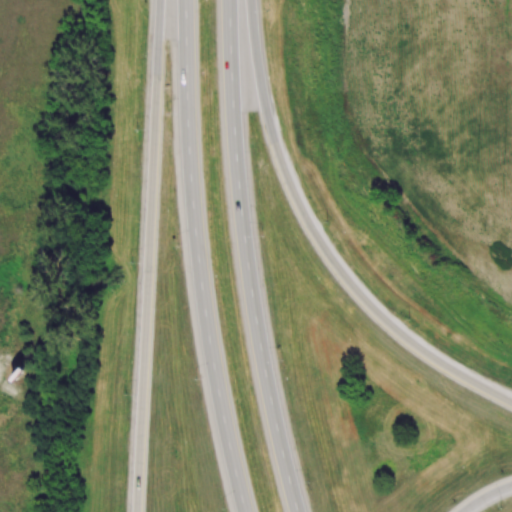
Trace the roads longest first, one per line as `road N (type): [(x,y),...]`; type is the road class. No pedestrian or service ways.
road 1 (motorway): [(338,511),(268,278),(241,130),(232,0)]
road 2 (motorway): [(186,0),(198,247),(246,511)]
road 3 (motorway): [(162,0),(138,511)]
road 4 (motorway): [(511,384),(419,316),(336,214),(277,80),(265,0)]
